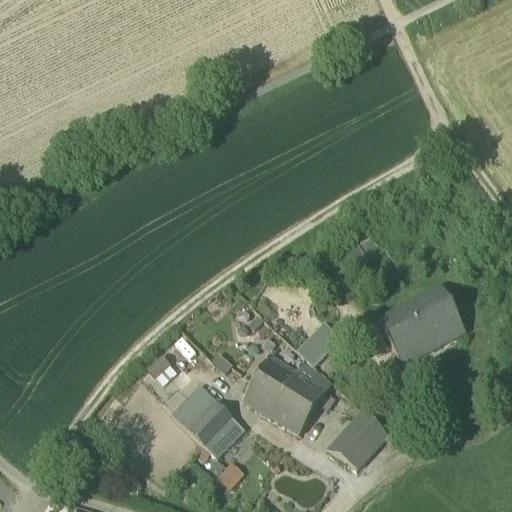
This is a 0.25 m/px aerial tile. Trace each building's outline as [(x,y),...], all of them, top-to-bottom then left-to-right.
[(354,246),(331,260),(335,260),(353,249),(365,267),(368,269),(354,246)] [(353,249),(335,260),(346,278),(365,267),(353,249)] [(368,269),(365,267),(346,278),(335,260),(331,260),(346,283),(368,269)] [(373,326),(398,373),(464,337),(439,291),(373,326)] [(323,328),(320,331),(337,348),(340,346),(323,328)] [(320,331),(296,357),(313,374),(337,348),(320,331)] [(215,360),(208,367),(223,379),(229,372),(215,360)] [(263,421),(297,442),(317,411),(324,400),(329,392),(300,371),(295,380),(269,363),(268,365),(266,364),(264,366),(266,367),(242,407),(263,420),(263,421)] [(157,392),(173,378),(160,364),(145,378),(157,392)] [(176,426),(204,397),(199,393),(171,421),(176,426)] [(204,454),(215,465),(243,437),(204,397),(176,426),(204,454)] [(332,405),(324,400),(317,411),(325,416),(332,405)] [(326,459),(355,478),(387,444),(361,419),(326,459)] [(227,467),(214,484),(229,496),(242,479),(227,467)]
